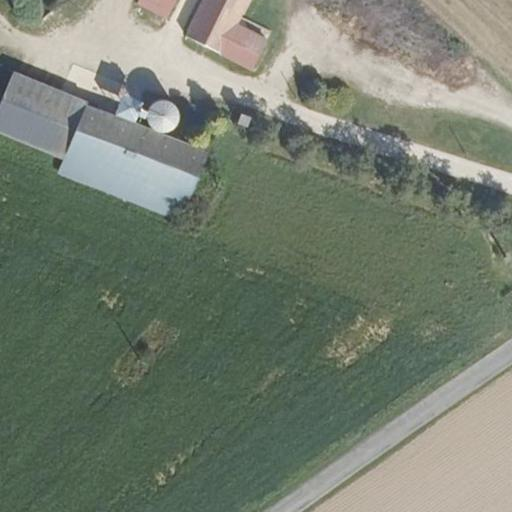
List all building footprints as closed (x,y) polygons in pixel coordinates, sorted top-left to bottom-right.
[(125,0),(121,8),(151,26),(166,0),(125,0)] [(241,11),(243,7),(246,0),(192,0),(178,28),(221,51),(241,11)] [(221,51),(252,68),(273,29),(241,11),(221,51)] [(419,44),(411,53),(441,78),(448,69),(419,44)] [(0,129),(63,151),(83,99),(67,93),(69,89),(7,67),(0,87),(0,129)] [(67,93),(83,99),(85,94),(69,89),(67,93)] [(148,99),(131,93),(126,109),(142,115),(148,99)] [(213,151),(205,148),(83,99),(63,151),(56,169),(176,219),(184,198),(192,202),(213,151)] [(162,101),(154,120),(175,128),(183,110),(162,101)] [(256,117),(244,114),(241,123),(253,127),(256,117)]
